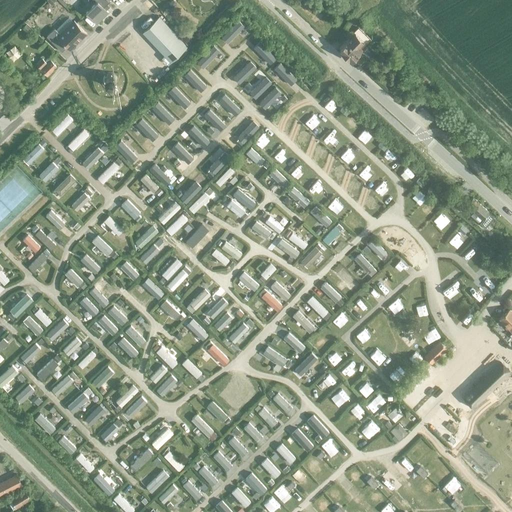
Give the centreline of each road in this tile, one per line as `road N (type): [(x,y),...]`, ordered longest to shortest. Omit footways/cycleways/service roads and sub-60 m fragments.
road 1 (tertiary): [(511,218),(273,0)]
road 2 (residential): [(0,139),(139,0)]
